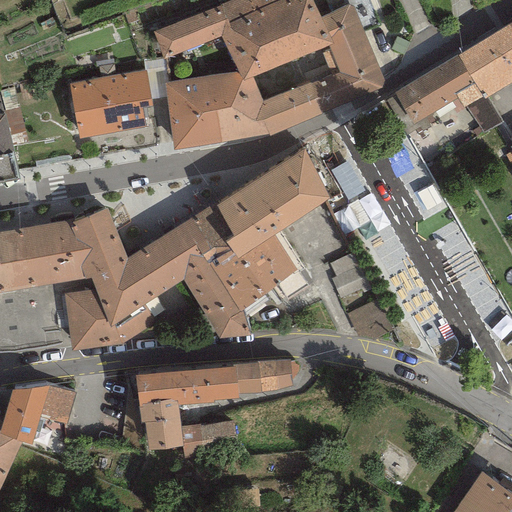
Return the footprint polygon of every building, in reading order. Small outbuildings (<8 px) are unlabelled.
[(71,70),(75,124),(150,119),(146,65),(71,70)] [(0,139),(12,138),(7,103),(0,104),(0,139)] [(343,192),(314,153),(231,200),(251,230),(241,234),(251,251),(196,219),(136,259),(124,226),(116,205),(78,222),(0,233),(0,293),(97,276),(105,290),(69,296),(73,349),(133,344),(145,334),(135,319),(188,281),(224,338),(258,335),(248,311),(306,272),(281,233),(343,192)] [(371,299),(347,309),(358,335),(382,326),(371,299)] [(511,511),(511,473),(492,459),(453,511),(511,511)]
